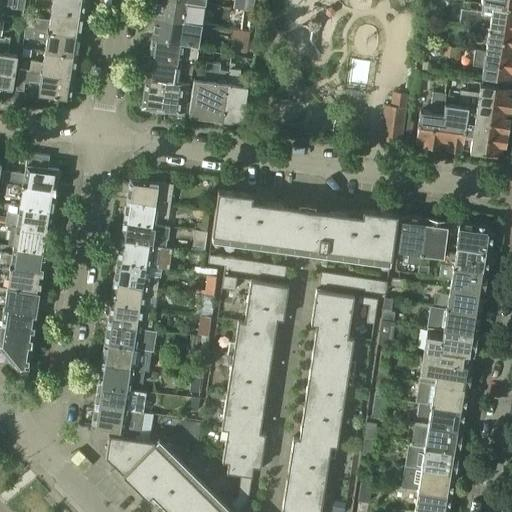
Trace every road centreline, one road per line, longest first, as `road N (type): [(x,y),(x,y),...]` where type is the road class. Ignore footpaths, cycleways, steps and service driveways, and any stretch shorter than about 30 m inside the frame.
road 1 (residential): [(101,139),(511,191)]
road 2 (residential): [(50,459),(101,139)]
road 3 (residential): [(481,511),(511,318)]
road 4 (residential): [(101,139),(122,0)]
